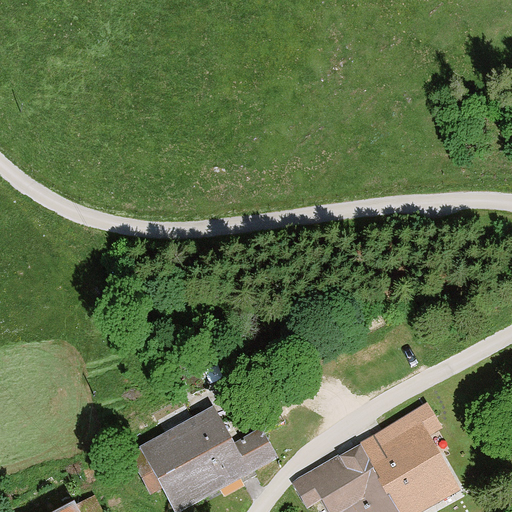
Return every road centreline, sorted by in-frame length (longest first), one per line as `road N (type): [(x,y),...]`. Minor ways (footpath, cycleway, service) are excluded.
road 1 (residential): [(511,206),(158,228),(44,198),(0,160)]
road 2 (residential): [(258,511),(311,452),(357,417),(511,339)]
